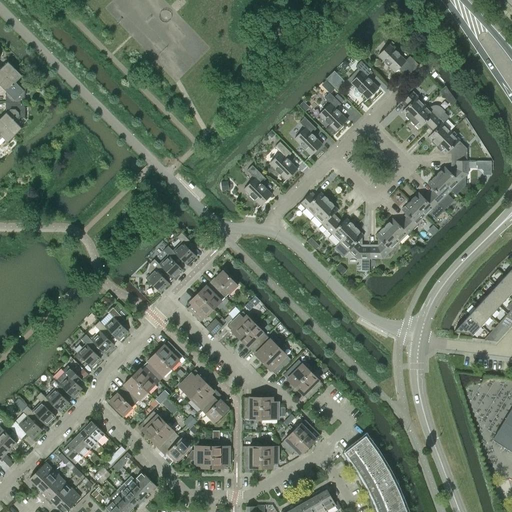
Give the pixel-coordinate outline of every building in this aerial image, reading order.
[(396,51),(395,51),(389,45),(378,56),(384,62),(384,63),(385,64),(385,65),(386,65),(387,66),(388,66),(394,72),(398,68),(402,72),(404,71),(409,76),(419,65),(410,56),(405,61),(400,55),(399,54),(398,53),(398,52),(397,52),(397,51),(396,51)] [(368,78),(367,77),(372,72),(361,61),(355,66),(358,69),(347,80),(356,89),(354,91),(353,93),(353,94),(355,96),(357,96),(359,95),(361,94),(367,100),(378,88),(372,82),(371,81),(371,80),(370,80),(370,79),(369,79),(368,78)] [(0,83),(14,69),(8,62),(1,69),(0,67),(0,83)] [(14,69),(0,83),(0,85),(7,92),(7,102),(20,102),(25,97),(25,87),(20,87),(15,82),(21,76),(14,69)] [(410,120),(425,106),(417,97),(418,96),(413,91),(403,101),(407,106),(401,112),(405,115),(407,118),(410,120)] [(336,109),(335,109),(340,104),(329,93),(324,98),(329,104),(319,115),(325,121),(325,122),(326,123),(327,124),(328,124),(328,125),(329,125),(326,129),(331,135),(347,120),(341,114),(340,113),(340,112),(339,112),(339,111),(338,111),(338,110),(337,110),(336,109)] [(20,102),(7,102),(7,112),(0,119),(0,120),(14,135),(21,128),(15,122),(20,117),(25,117),(25,107),(20,102)] [(441,107),(440,106),(437,105),(435,105),(433,106),(431,107),(428,109),(425,106),(410,120),(410,121),(411,122),(411,123),(412,124),(413,124),(413,125),(414,125),(415,125),(419,129),(425,123),(429,128),(439,117),(439,118),(445,112),(441,107)] [(311,134),(311,133),(315,128),(304,117),(299,123),(305,128),(294,139),(300,145),(300,146),(301,147),(302,148),(303,149),(304,149),(304,150),(310,156),(322,144),(316,139),(315,138),(315,137),(315,136),(314,136),(313,135),(312,134),(311,134)] [(444,122),(439,118),(439,117),(429,128),(433,132),(427,138),(431,141),(433,144),(435,146),(436,146),(451,132),(442,123),(444,122)] [(14,135),(0,120),(0,136),(1,136),(7,142),(14,135)] [(451,132),(436,146),(436,147),(436,148),(437,149),(438,150),(440,151),(441,151),(444,155),(450,149),(453,152),(453,161),(467,161),(467,152),(464,152),(464,147),(458,141),(459,140),(451,132)] [(286,180),(297,169),(291,163),(290,162),(289,161),(288,160),(287,159),(286,159),(286,158),(291,153),(279,142),(274,147),(280,153),(269,164),(275,170),(276,171),(276,172),(277,173),(279,174),(280,174),(286,180)] [(464,170),(467,170),(467,161),(453,161),(453,170),(450,173),(444,167),(441,171),(439,171),(438,172),(437,173),(437,174),(436,174),(436,175),(451,190),(455,195),(465,185),(465,177),(464,176),(464,170)] [(491,162),(483,162),(483,168),(485,170),(491,170),(491,162)] [(254,178),(243,189),(249,195),(250,196),(251,197),(252,199),(253,199),(254,200),(260,206),(271,195),(265,189),(265,188),(264,186),(263,185),(262,184),(261,184),(260,183),(265,179),(252,165),(246,171),(254,178)] [(454,200),(447,194),(451,190),(436,175),(435,176),(434,177),(433,177),(432,178),(431,179),(431,180),(427,184),(433,190),(428,194),(444,210),(454,200)] [(306,208),(314,216),(329,201),(328,201),(328,200),(327,199),(326,197),(325,197),(324,196),(320,192),(314,198),(310,194),(299,204),(304,209),(306,208)] [(444,210),(428,194),(424,199),(418,193),(415,196),(413,197),(412,198),(411,199),(410,200),(410,201),(424,216),(428,212),(435,219),(444,210)] [(329,201),(314,216),(322,224),(321,225),(326,230),(336,220),(331,216),(337,210),(334,206),(333,205),(332,204),(331,203),(330,202),(329,201)] [(416,224),(424,216),(410,201),(409,202),(408,202),(407,203),(406,204),(405,205),(405,206),(401,210),(407,216),(403,220),(413,230),(417,226),(416,224)] [(336,220),(326,230),(330,235),(331,234),(340,242),(355,227),(354,227),(354,226),(353,224),(352,223),(351,223),(350,222),(346,218),(340,224),(336,220)] [(413,230),(403,220),(398,224),(392,218),(389,222),(388,223),(386,224),(385,225),(384,226),(384,227),(399,242),(407,234),(408,235),(413,230)] [(355,227),(340,242),(348,251),(349,250),(355,255),(360,255),(360,258),(369,258),(369,245),(360,245),(357,242),(363,236),(359,232),(359,231),(358,230),(357,229),(356,228),(355,227)] [(390,251),(399,242),(384,227),(383,227),(382,228),(381,229),(380,230),(379,231),(379,232),(375,236),(381,242),(378,245),(369,245),(369,258),(378,258),(378,255),(384,255),(389,250),(390,251)] [(178,256),(187,265),(197,256),(188,246),(192,242),(182,232),(177,237),(182,242),(173,251),(178,256)] [(160,264),(164,269),(174,279),(183,270),(174,260),(178,256),(173,251),(169,246),(164,251),(168,255),(160,264)] [(160,274),(164,269),(160,264),(155,259),(150,264),(148,271),(150,274),(146,278),(160,292),(169,283),(160,274)] [(209,283),(224,298),(236,286),(223,272),(215,280),(214,278),(209,283)] [(508,297),(511,291),(511,282),(505,276),(496,286),(508,297)] [(224,298),(209,283),(204,287),(206,289),(198,296),(212,310),(224,298)] [(499,306),(508,297),(496,286),(487,295),(499,306)] [(490,316),(499,306),(487,295),(478,305),(490,316)] [(212,310),(198,296),(191,303),(190,302),(185,306),(200,322),(212,310)] [(481,326),(490,316),(478,305),(469,315),(481,326)] [(110,331),(119,341),(128,332),(119,322),(123,318),(113,308),(109,312),(113,317),(105,326),(110,331)] [(240,338),(254,324),(242,312),(227,327),(232,332),(233,331),(240,338)] [(472,336),(481,326),(469,315),(454,331),(469,333),(471,335),(472,336)] [(215,319),(210,324),(206,328),(213,336),(222,326),(215,319)] [(105,326),(100,321),(95,326),(100,331),(91,340),(96,345),(105,355),(115,345),(105,335),(110,331),(105,326)] [(502,321),(498,324),(506,331),(509,328),(502,321)] [(254,324),(240,338),(248,345),(247,347),(251,351),(266,336),(254,324)] [(495,327),(503,335),(506,331),(498,324),(495,327)] [(96,345),(91,340),(86,335),(81,339),(86,344),(77,353),(91,368),(101,358),(92,349),(96,345)] [(266,336),(251,351),(256,356),(257,355),(264,361),(278,348),(266,336)] [(156,355),(170,369),(182,357),(168,342),(163,346),(164,347),(156,355)] [(278,348),(264,361),(271,369),(270,370),(275,375),(290,360),(278,348)] [(170,369),(156,355),(149,362),(148,361),(143,366),(158,381),(170,369)] [(296,386),(310,372),(298,360),(283,375),(288,380),(289,379),(296,386)] [(68,366),(64,370),(65,372),(56,381),(60,384),(59,384),(64,389),(74,399),(83,390),(73,380),(78,375),(68,366)] [(158,381),(143,366),(139,370),(140,371),(132,379),(146,393),(158,381)] [(310,372),(296,386),(304,394),(302,395),(307,399),(322,384),(310,372)] [(189,398),(203,384),(196,377),(192,380),(188,376),(178,387),(189,398)] [(60,384),(56,381),(55,379),(50,384),(55,388),(46,398),(51,403),(60,412),(70,403),(60,393),(64,389),(59,384),(60,384)] [(146,393),(132,379),(126,386),(124,384),(119,389),(134,404),(146,393)] [(203,384),(189,398),(202,410),(212,400),(208,396),(212,392),(203,384)] [(134,404),(119,389),(115,393),(117,394),(109,402),(122,416),(134,404)] [(41,393),(37,397),(42,402),(32,411),(37,416),(47,426),(56,417),(46,407),(51,403),(46,398),(41,393)] [(260,419),(260,400),(250,400),(250,398),(243,398),(243,419),(260,419)] [(162,405),(166,409),(171,404),(166,400),(162,405)] [(212,400),(202,410),(214,423),(228,409),(219,400),(216,404),(212,400)] [(260,400),(260,419),(277,419),(277,405),(272,405),(272,400),(260,400)] [(27,406),(23,410),(28,415),(18,425),(15,421),(9,427),(13,431),(21,439),(27,433),(33,440),(43,430),(33,421),(37,416),(32,411),(27,406)] [(511,407),(492,440),(511,452),(511,407)] [(151,437),(164,423),(153,411),(142,421),(147,425),(143,429),(151,437)] [(292,433),(305,446),(314,438),(310,434),(314,430),(304,420),(292,433)] [(83,429),(96,442),(104,434),(91,421),(83,429)] [(167,446),(177,435),(164,423),(151,437),(159,445),(163,442),(167,446)] [(22,441),(21,439),(13,431),(8,435),(0,427),(0,440),(9,450),(13,446),(15,448),(22,441)] [(96,442),(83,429),(76,436),(89,449),(96,442)] [(294,450),(298,454),(305,446),(292,433),(281,444),(291,454),(294,450)] [(177,435),(167,446),(170,449),(166,453),(175,461),(189,447),(177,435)] [(365,436),(344,453),(349,459),(352,464),(354,466),(355,469),(379,453),(378,452),(376,453),(366,439),(368,437),(366,435),(365,436)] [(89,449),(76,436),(69,444),(82,457),(89,449)] [(9,450),(0,440),(0,454),(5,459),(6,457),(7,456),(5,454),(9,450)] [(82,457),(69,444),(62,451),(75,464),(82,457)] [(212,466),(212,446),(194,447),(194,461),(201,461),(201,466),(212,466)] [(212,446),(212,466),(223,466),(223,468),(229,468),(229,446),(212,446)] [(260,466),(260,447),(243,447),(243,469),(249,469),(249,466),(260,466)] [(260,447),(260,466),(272,466),(272,461),(277,461),(277,447),(260,447)] [(113,453),(110,456),(109,457),(114,462),(118,457),(113,453)] [(379,453),(355,469),(359,474),(362,480),(364,482),(365,485),(390,471),(389,470),(387,471),(378,456),(380,455),(379,453)] [(5,459),(0,454),(0,459),(2,461),(3,461),(6,464),(9,460),(6,457),(5,459)] [(116,464),(120,469),(125,464),(120,459),(116,464)] [(34,488),(52,470),(45,463),(29,479),(34,483),(32,485),(34,488)] [(97,472),(101,476),(107,471),(103,467),(97,472)] [(43,493),(59,477),(52,470),(34,488),(37,490),(39,489),(43,493)] [(101,476),(105,480),(111,474),(107,471),(101,476)] [(390,471),(365,485),(368,491),(371,496),(372,499),(373,502),(399,490),(398,488),(396,489),(389,474),(391,473),(390,471)] [(93,476),(97,480),(101,476),(97,472),(93,476)] [(134,480),(147,493),(155,485),(142,472),(134,480)] [(59,477),(43,493),(47,497),(45,499),(48,501),(66,484),(59,477)] [(123,484),(140,500),(147,493),(134,480),(127,486),(124,483),(123,484)] [(57,506),(73,490),(66,484),(48,501),(51,504),(52,502),(57,506)] [(116,491),(132,508),(140,500),(123,484),(116,491)] [(317,495),(326,511),(336,505),(326,489),(317,495)] [(73,490),(57,506),(61,511),(59,511),(65,511),(80,498),(73,490)] [(91,494),(95,498),(99,493),(96,490),(91,494)] [(399,490),(373,502),(376,508),(377,511),(400,511),(406,510),(406,508),(404,509),(398,493),(400,492),(399,490)] [(112,501),(123,511),(127,511),(132,508),(116,491),(109,497),(113,501),(112,501)] [(317,495),(308,500),(315,511),(324,511),(326,511),(317,495)] [(299,505),(303,511),(315,511),(308,500),(299,505)] [(123,511),(112,501),(105,509),(108,511),(123,511)]
